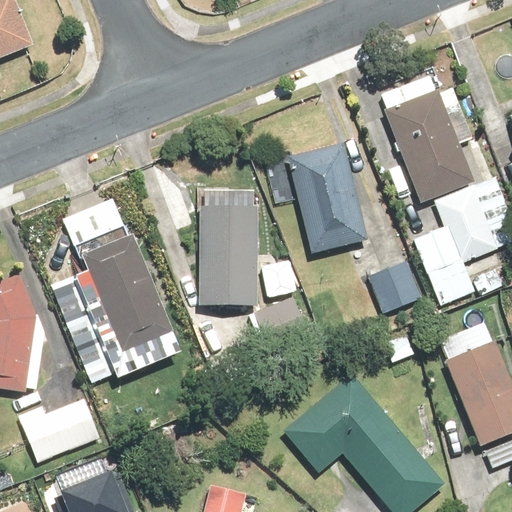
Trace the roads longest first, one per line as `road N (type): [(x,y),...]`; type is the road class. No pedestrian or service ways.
road 1 (residential): [(151,96),(388,0)]
road 2 (residential): [(0,157),(151,96)]
